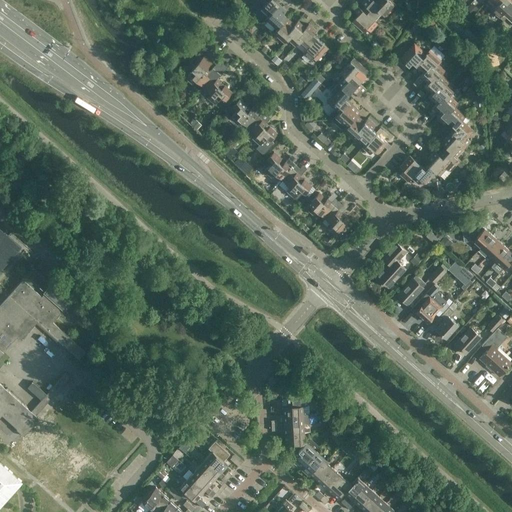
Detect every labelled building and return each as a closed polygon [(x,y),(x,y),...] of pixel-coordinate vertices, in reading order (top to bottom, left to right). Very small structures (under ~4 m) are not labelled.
[(261,0),(265,4),(261,8),(269,15),(279,3),(275,0),(261,0)] [(366,6),(362,10),(374,20),(381,12),(377,9),(380,5),(374,0),(364,0),(362,2),(366,6)] [(394,4),(391,1),(389,0),(374,0),(380,5),(377,9),(381,12),(384,16),(394,4)] [(507,16),(511,10),(511,0),(508,0),(506,2),(503,0),(501,0),(496,6),(492,10),(503,20),(507,16)] [(279,3),(269,15),(265,18),(277,29),(287,17),(283,14),(287,10),(279,3)] [(377,23),(374,20),(362,10),(358,6),(354,11),(358,14),(352,21),(363,31),(367,27),(371,31),(377,23)] [(287,17),(277,29),(273,32),(285,43),(288,39),(292,35),(288,32),(294,24),(287,17)] [(298,20),(294,24),(288,32),(292,35),(288,39),(296,46),(299,42),(302,38),(299,35),(306,27),(298,20)] [(309,23),(306,27),(299,35),(302,38),(299,42),(307,49),(317,37),(313,34),(317,30),(309,23)] [(317,37),(307,49),(304,52),(311,59),(314,55),(318,59),(328,47),(317,37)] [(195,79),(203,86),(217,71),(213,67),(210,71),(206,68),(219,53),(208,42),(188,65),(191,69),(185,76),(192,83),(195,79)] [(412,61),(416,64),(426,53),(418,46),(415,50),(411,47),(401,58),(409,65),(412,61)] [(429,49),(426,53),(416,64),(423,71),(430,64),(434,67),(437,63),(441,60),(429,49)] [(276,56),(272,59),(278,65),(281,61),(276,56)] [(340,72),(344,76),(348,79),(351,75),(359,82),(366,74),(351,61),(340,72)] [(430,64),(423,71),(420,75),(428,82),(434,74),(438,78),(442,74),(445,70),(437,63),(434,67),(430,64)] [(480,75),(474,70),(468,77),(473,82),(480,75)] [(217,71),(203,86),(211,93),(207,96),(215,103),(222,96),(225,99),(232,92),(225,85),(221,89),(218,85),(221,82),(217,78),(221,74),(217,71)] [(434,74),(428,82),(424,86),(432,92),(438,85),(442,89),(445,85),(449,81),(442,74),(438,78),(434,74)] [(348,79),(344,76),(337,83),(349,93),(352,89),(360,96),(366,88),(363,85),(359,82),(351,75),(348,79)] [(310,94),(320,83),(315,78),(305,90),(310,94)] [(339,112),(349,100),(345,97),(349,94),(337,83),(330,91),(334,94),(331,98),(335,101),(331,105),(339,112)] [(438,85),(432,92),(428,96),(436,103),(443,96),(447,99),(450,95),(453,92),(445,85),(442,89),(438,85)] [(443,96),(436,103),(433,107),(440,114),(447,106),(451,110),(454,106),(457,102),(450,95),(447,99),(443,96)] [(241,120),(248,127),(259,116),(262,112),(254,105),(251,109),(248,112),(244,109),(247,105),(240,98),(233,106),(237,109),(230,117),(237,124),(241,120)] [(344,130),(357,115),(353,111),(357,107),(349,100),(339,112),(332,119),(344,130)] [(447,106),(440,114),(437,117),(444,124),(447,120),(451,124),(458,116),(462,113),(454,106),(451,110),(447,106)] [(357,115),(347,126),(344,130),(355,140),(358,136),(362,132),(358,129),(364,121),(357,115)] [(266,122),(259,116),(248,127),(256,134),(253,137),(260,144),(267,137),(271,140),(278,132),(270,126),(267,129),(263,126),(266,122)] [(473,130),(458,116),(451,124),(455,127),(452,131),(463,141),(473,130)] [(368,117),(364,121),(358,129),(362,132),(358,136),(366,143),(376,132),(372,128),(375,124),(368,117)] [(309,130),(310,129),(311,129),(316,124),(313,122),(306,122),(304,124),(309,130)] [(463,141),(452,131),(445,139),(449,142),(445,146),(457,156),(467,145),(463,141)] [(387,142),(376,132),(366,143),(362,147),(370,153),(373,150),(377,153),(387,142)] [(324,142),(327,138),(322,134),(318,138),(324,142)] [(457,156),(445,146),(439,153),(446,160),(443,164),(446,168),(450,171),(460,159),(457,156)] [(432,161),(428,165),(436,172),(440,175),(446,168),(443,164),(446,160),(439,153),(435,150),(428,158),(432,161)] [(275,173),(283,180),(293,168),(296,165),(292,162),(290,164),(286,160),(282,165),(278,162),(281,158),(274,151),(267,159),(271,162),(264,170),(272,177),(275,173)] [(345,163),(349,158),(344,153),(339,158),(345,163)] [(421,165),(410,155),(400,166),(404,170),(400,174),(407,180),(411,176),(421,165)] [(360,168),(354,163),(351,160),(347,165),(350,168),(356,173),(360,168)] [(425,169),(421,165),(411,176),(419,183),(422,179),(426,183),(436,172),(428,165),(425,169)] [(300,175),(293,168),(283,180),(290,187),(287,190),(295,197),(301,189),(305,193),(312,185),(304,179),(301,182),(297,179),(300,175)] [(503,171),(499,177),(504,181),(508,176),(503,171)] [(317,210),(324,217),(338,202),(334,199),(332,201),(328,197),(327,199),(324,203),(320,199),(323,196),(319,192),(306,207),(313,214),(317,210)] [(338,202),(324,217),(332,224),(328,228),(336,234),(349,219),(342,213),(345,209),(338,202)] [(493,234),(480,223),(474,228),(463,230),(465,241),(472,240),(481,248),(493,234)] [(0,271),(21,247),(0,228),(0,271)] [(493,234),(481,248),(488,254),(500,241),(493,234)] [(500,241),(488,254),(496,261),(508,248),(500,241)] [(406,267),(399,261),(407,252),(397,242),(396,242),(390,249),(386,254),(382,257),(388,263),(377,275),(389,286),(406,267)] [(511,251),(508,248),(496,261),(504,269),(507,265),(511,258),(511,251)] [(483,251),(471,253),(473,263),(478,262),(480,268),(487,266),(485,259),(486,259),(485,254),(484,254),(483,251)] [(473,275),(456,260),(448,269),(454,274),(457,272),(467,281),(473,275)] [(435,282),(446,270),(440,265),(429,277),(435,282)] [(491,266),(487,271),(495,277),(498,272),(491,266)] [(408,303),(423,287),(426,283),(416,274),(413,277),(398,294),(408,303)] [(0,417),(2,415),(17,429),(16,430),(23,436),(27,432),(31,427),(39,419),(35,416),(52,397),(63,385),(70,377),(65,373),(47,394),(41,400),(31,412),(6,389),(0,383),(0,356),(3,352),(17,337),(21,340),(29,332),(37,322),(50,333),(56,339),(71,352),(74,355),(85,365),(92,358),(52,322),(60,314),(63,311),(71,302),(57,290),(52,285),(41,296),(22,280),(0,304),(0,506),(21,482),(15,477),(0,463),(0,417)] [(439,289),(434,284),(427,292),(432,296),(439,289)] [(427,323),(442,307),(430,296),(415,312),(427,323)] [(448,316),(453,311),(457,306),(453,302),(441,316),(445,320),(436,330),(446,339),(458,325),(448,316)] [(506,305),(498,313),(504,317),(511,309),(506,305)] [(492,331),(502,319),(497,314),(486,326),(492,331)] [(465,353),(481,337),(470,327),(455,344),(465,353)] [(480,358),(499,375),(511,362),(496,348),(506,336),(496,327),(481,343),(488,349),(480,358)] [(27,387),(37,396),(41,400),(47,394),(32,381),(27,387)] [(63,385),(52,397),(55,400),(66,388),(63,385)] [(282,405),(283,415),(303,414),(302,405),(307,405),(307,394),(287,395),(287,405),(282,405)] [(303,414),(283,415),(283,425),(303,423),(303,414)] [(31,427),(27,432),(29,434),(11,455),(56,495),(86,461),(46,425),(49,421),(45,418),(42,422),(41,421),(34,429),(31,427)] [(303,423),(283,425),(284,434),(304,433),(303,423)] [(304,433),(284,434),(284,444),(290,443),(296,449),(293,452),(298,457),(301,454),(298,450),(304,442),(304,433)] [(217,438),(208,448),(211,452),(205,458),(220,472),(227,464),(223,461),(230,454),(224,449),(226,446),(217,438)] [(298,457),(293,452),(286,460),(291,465),(295,461),(302,467),(315,452),(304,442),(298,450),(301,454),(298,457)] [(315,452),(302,467),(309,474),(316,466),(319,469),(326,462),(315,452)] [(238,463),(242,457),(235,453),(231,459),(238,463)] [(220,472),(205,458),(199,465),(214,479),(220,472)] [(316,466),(309,474),(320,483),(333,468),(326,462),(319,469),(316,466)] [(214,479),(199,465),(193,472),(208,486),(214,479)] [(333,468),(320,483),(327,490),(333,482),(337,485),(344,478),(333,468)] [(208,486),(193,472),(186,479),(201,493),(208,486)] [(301,482),(305,478),(300,474),(296,478),(301,482)] [(357,477),(351,484),(344,492),(351,498),(364,484),(357,477)] [(306,487),(310,483),(305,478),(301,482),(306,487)] [(333,482),(327,490),(338,499),(344,492),(351,484),(344,478),(337,485),(333,482)] [(164,487),(167,483),(162,479),(158,483),(164,487)] [(201,493),(186,479),(180,487),(194,500),(198,504),(202,507),(206,503),(202,500),(198,496),(201,493)] [(364,484),(351,498),(358,505),(371,490),(364,484)] [(142,501),(149,508),(163,493),(155,487),(142,501)] [(178,500),(182,496),(172,487),(168,491),(178,500)] [(371,490),(358,505),(366,511),(379,496),(371,490)] [(163,493),(149,508),(153,511),(158,511),(170,500),(163,493)] [(325,504),(328,500),(323,494),(319,498),(325,504)] [(379,496),(366,511),(377,511),(386,503),(379,496)] [(285,499),(276,509),(278,511),(293,511),(290,509),(293,506),(285,499)] [(170,500),(158,511),(171,511),(177,506),(170,500)] [(182,504),(191,511),(195,508),(186,500),(182,504)] [(377,511),(391,511),(393,510),(386,503),(377,511)]
